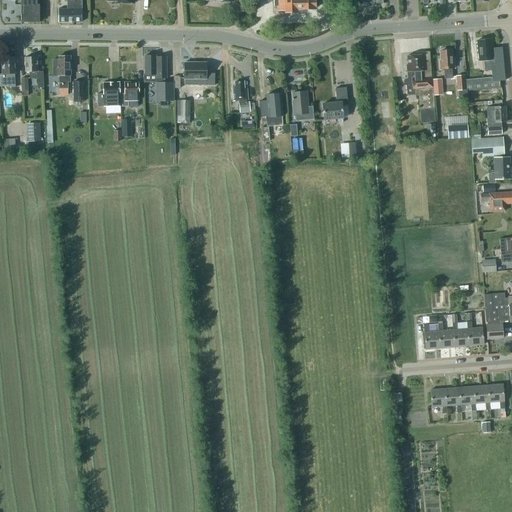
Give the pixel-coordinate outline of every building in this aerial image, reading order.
[(21,0),(22,21),(39,21),(39,3),(37,3),(37,0),(21,0)] [(59,21),(73,21),(73,0),(64,0),(64,1),(68,1),(68,9),(59,8),(59,21)] [(73,0),(73,21),(82,21),(82,9),(80,9),(79,0),(73,0)] [(276,6),(277,12),(294,12),(295,11),(295,10),(314,9),(314,7),(317,7),(316,0),(273,0),(274,6),(276,6)] [(491,39),(477,40),(478,54),(477,55),(478,58),(479,59),(479,60),(484,60),(485,68),(491,67),(491,63),(493,62),(492,49),(491,39)] [(493,62),(491,63),(491,67),(492,78),(493,82),(499,82),(505,81),(502,48),(492,49),(493,62)] [(452,58),(451,51),(440,52),(440,61),(439,61),(439,63),(438,63),(438,67),(440,67),(440,69),(444,69),(444,77),(452,77),(451,68),(454,68),(454,58),(452,58)] [(423,55),(422,52),(415,53),(415,56),(407,57),(408,64),(406,64),(407,72),(408,79),(406,79),(408,96),(418,95),(421,124),(436,122),(429,55),(423,56),(423,55)] [(58,59),(52,59),(52,67),(53,76),(59,76),(59,82),(59,88),(67,88),(67,82),(70,82),(70,75),(70,56),(58,56),(58,59)] [(157,56),(145,56),(146,76),(155,75),(155,101),(174,101),(173,82),(165,82),(165,78),(167,78),(167,57),(157,57),(157,56)] [(1,65),(1,74),(0,74),(0,86),(8,86),(7,84),(14,83),(14,86),(15,86),(14,74),(15,74),(14,57),(2,58),(2,64),(1,65)] [(37,79),(37,88),(43,88),(43,72),(37,73),(37,57),(25,58),(26,73),(30,73),(30,79),(37,79)] [(190,91),(200,91),(200,79),(206,79),(206,62),(184,62),(184,79),(191,79),(190,91)] [(457,91),(465,90),(464,80),(464,76),(456,77),(457,91)] [(492,78),(465,81),(466,89),(468,89),(469,91),(500,89),(499,82),(493,82),(492,78)] [(73,82),(73,102),(83,101),(83,81),(73,82)] [(232,87),(234,101),(239,101),(240,113),(251,112),(250,101),(247,102),(247,99),(248,99),(247,89),(245,89),(244,81),(234,82),(235,86),(232,87)] [(103,93),(97,93),(97,106),(120,105),(120,95),(119,82),(103,83),(101,83),(100,85),(100,89),(101,90),(103,90),(103,93)] [(124,82),(125,101),(139,101),(138,82),(124,82)] [(347,105),(345,87),(335,88),(337,102),(322,104),(324,120),(337,118),(337,123),(342,123),(342,118),(344,118),(342,105),(347,105)] [(306,91),(292,93),(294,115),(295,115),(295,121),(314,119),(312,106),(307,107),(306,91)] [(270,116),(278,116),(278,122),(284,121),(282,93),(268,94),(270,116)] [(178,122),(189,122),(189,100),(181,100),(181,108),(178,108),(178,122)] [(486,109),(487,118),(488,136),(502,135),(501,124),(506,123),(505,108),(486,109)] [(27,124),(28,142),(40,141),(39,123),(27,124)] [(129,125),(130,136),(144,136),(143,124),(129,125)] [(503,137),(471,140),(472,157),(473,157),(473,154),(472,140),(481,139),(482,153),(482,156),(494,155),(496,173),(489,174),(488,176),(488,184),(495,184),(495,180),(496,180),(510,179),(508,157),(504,158),(503,137)] [(15,138),(4,139),(4,149),(16,148),(15,138)] [(348,143),(349,158),(362,158),(362,143),(348,143)] [(511,204),(511,193),(480,195),(481,201),(488,201),(489,212),(504,211),(503,204),(511,204)] [(511,254),(511,238),(499,240),(501,264),(511,263),(510,255),(511,254)] [(481,261),(482,273),(496,272),(495,260),(481,261)] [(487,325),(486,325),(487,340),(502,339),(501,324),(498,325),(498,322),(500,322),(501,322),(511,322),(511,297),(508,297),(508,298),(504,298),(504,293),(490,294),(484,295),(484,308),(485,308),(486,311),(485,311),(486,323),(487,323),(487,325)] [(452,331),(454,348),(468,347),(466,329),(456,330),(456,323),(457,323),(456,314),(451,315),(452,331)] [(466,329),(468,347),(482,346),(481,329),(470,329),(469,322),(472,322),(471,314),(465,314),(466,329)] [(425,350),(439,349),(438,332),(427,333),(426,325),(428,325),(427,317),(422,317),(425,350)] [(437,324),(438,332),(439,349),(454,348),(452,331),(442,331),(442,324),(437,324)] [(504,408),(503,385),(488,386),(489,402),(499,402),(500,408),(504,408)] [(485,403),(485,410),(490,409),(489,402),(488,386),(473,387),(475,404),(475,403),(485,403)] [(470,404),(471,411),(475,410),(475,403),(475,404),(473,387),(459,388),(460,405),(470,404)] [(456,412),(461,411),(460,405),(459,388),(444,390),(446,406),(456,405),(456,412)] [(447,412),(446,406),(444,390),(430,391),(431,407),(441,406),(442,413),(447,412)] [(401,393),(393,394),(394,404),(394,405),(402,405),(401,393)] [(483,433),(490,432),(489,422),(482,423),(483,433)]
